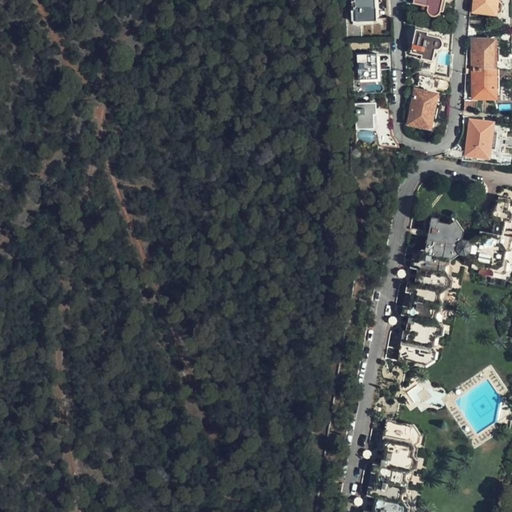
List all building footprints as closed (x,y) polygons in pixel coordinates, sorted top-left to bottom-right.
[(374,20),(372,0),(350,0),(351,21),(374,20)] [(441,11),(441,0),(414,0),(414,2),(421,4),(420,7),(425,8),(426,11),(427,14),(430,15),(433,16),(436,16),(439,14),(441,11)] [(497,0),(474,0),(473,10),(496,13),(498,12),(500,10),(501,2),(499,0),(497,0)] [(511,15),(498,15),(498,26),(511,26),(511,15)] [(436,44),(438,42),(439,40),(438,37),(437,34),(434,33),(423,32),(424,29),(414,28),(410,53),(416,54),(419,55),(419,58),(431,60),(433,44),(436,44)] [(472,39),(472,68),(495,68),(496,39),(472,39)] [(448,77),(450,55),(438,53),(436,75),(448,77)] [(377,78),(376,54),(356,55),(357,79),(377,78)] [(511,56),(500,56),(500,68),(511,67),(511,56)] [(499,80),(511,80),(511,67),(500,68),(499,80)] [(495,68),(472,68),(471,97),(495,98),(495,68)] [(431,78),(419,76),(417,86),(430,88),(431,78)] [(436,88),(448,90),(448,82),(437,80),(436,88)] [(430,128),(435,95),(413,91),(407,124),(430,128)] [(373,128),(373,105),(356,105),(357,128),(373,128)] [(389,116),(389,109),(377,110),(378,137),(381,137),(382,145),(399,147),(395,142),(390,134),(388,125),(389,116)] [(487,158),(491,125),(487,125),(483,125),(469,123),(466,155),(487,158)] [(475,263),(475,268),(482,268),(486,266),(494,267),(496,271),(505,272),(509,269),(510,261),(511,260),(511,236),(505,235),(506,230),(511,231),(511,203),(511,200),(499,198),(498,201),(496,201),(495,208),(491,211),(490,215),(495,220),(492,233),(482,231),(481,236),(477,235),(472,242),(465,240),(466,233),(461,223),(453,229),(451,226),(441,224),(442,220),(434,219),(432,231),(431,239),(428,250),(422,253),(422,256),(419,269),(422,269),(419,283),(416,284),(411,314),(414,315),(411,327),(409,328),(404,358),(414,360),(415,353),(433,356),(438,353),(439,345),(443,342),(444,335),(448,333),(449,324),(444,319),(445,312),(448,310),(450,300),(447,298),(449,291),(456,288),(457,277),(452,273),(453,265),(456,264),(457,258),(463,254),(469,254),(475,263)] [(453,229),(461,223),(458,219),(451,226),(453,229)] [(431,239),(432,231),(424,229),(422,237),(431,239)] [(408,313),(411,314),(416,284),(412,283),(407,311),(408,313)] [(409,511),(410,510),(417,507),(419,498),(413,492),(414,487),(418,485),(420,475),(417,472),(418,465),(425,461),(427,451),(424,448),(425,441),(423,437),(424,431),(420,425),(402,422),(403,416),(395,415),(390,443),(392,443),(389,458),(387,458),(382,488),(384,489),(381,504),(379,504),(377,511),(409,511)] [(382,488),(387,458),(382,457),(377,487),(382,488)]
